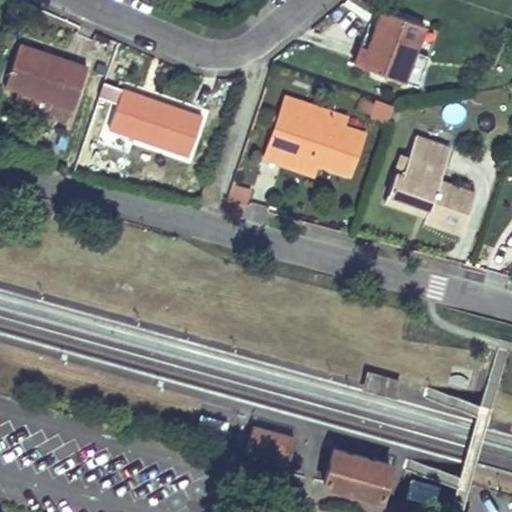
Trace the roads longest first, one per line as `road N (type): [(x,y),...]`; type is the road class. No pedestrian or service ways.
road 1 (residential): [(0,169),(511,308)]
road 2 (residential): [(309,0),(259,42),(226,56),(194,51),(78,0)]
